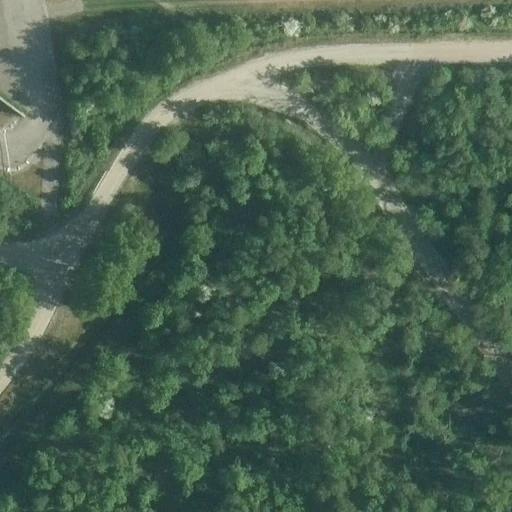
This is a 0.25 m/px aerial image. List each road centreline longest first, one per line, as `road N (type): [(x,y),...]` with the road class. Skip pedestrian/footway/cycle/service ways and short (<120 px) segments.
road 1 (track): [(511,51),(362,56),(231,74),(163,112),(62,250),(0,255)]
road 2 (unknown): [(511,407),(424,281),(475,285),(511,303)]
